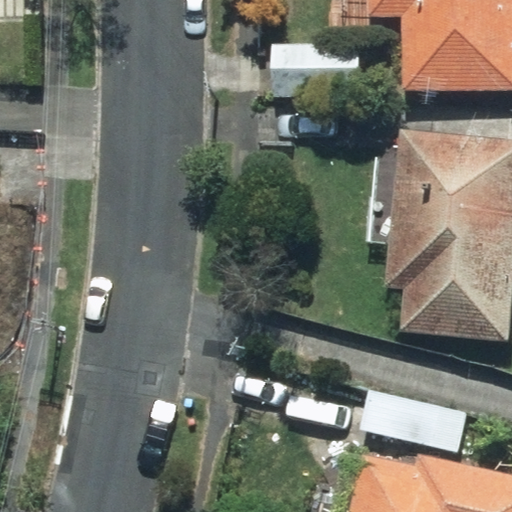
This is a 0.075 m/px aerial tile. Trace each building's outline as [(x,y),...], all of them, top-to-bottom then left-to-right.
[(511,0),(375,0),(375,20),(414,21),(408,89),(511,88),(511,0)] [(368,45),(280,41),(277,99),(366,103),(368,45)] [(511,140),(408,134),(393,294),(407,295),(404,329),(511,338),(511,140)] [(473,406),(373,395),(368,436),(468,448),(473,406)] [(511,511),(511,478),(429,464),(428,471),(367,460),(357,511),(511,511)]
